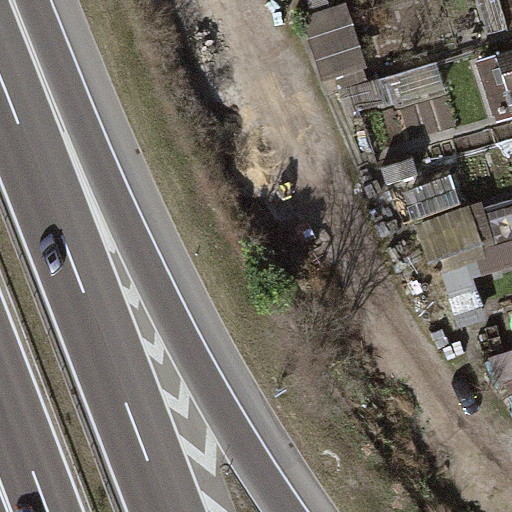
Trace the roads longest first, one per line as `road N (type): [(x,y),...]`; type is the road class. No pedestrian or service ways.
road 1 (motorway): [(286,511),(0,46)]
road 2 (unclassified): [(511,474),(402,322),(250,0)]
road 3 (motorway): [(167,511),(0,70)]
road 4 (motorway): [(0,381),(48,511)]
